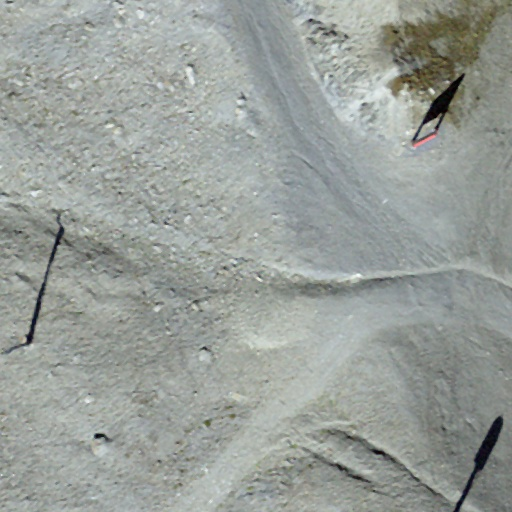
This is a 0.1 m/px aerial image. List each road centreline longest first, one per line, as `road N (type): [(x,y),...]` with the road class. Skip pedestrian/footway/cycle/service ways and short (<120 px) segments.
road 1 (track): [(401,269),(168,511)]
road 2 (track): [(401,269),(276,0)]
road 3 (track): [(511,344),(401,269)]
